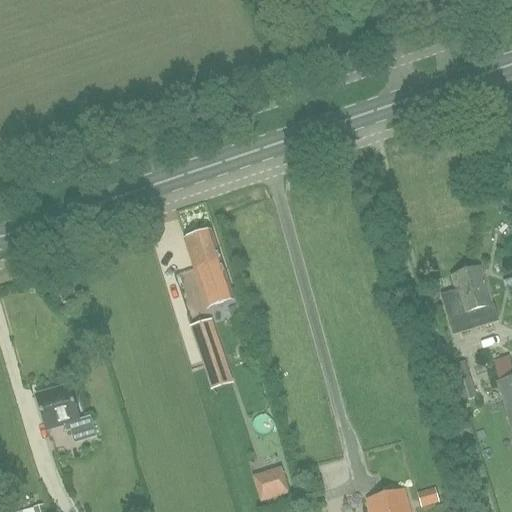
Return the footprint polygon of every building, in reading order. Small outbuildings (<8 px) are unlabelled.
[(232,295),(222,263),(211,232),(184,241),(205,304),(232,295)] [(453,337),(496,324),(477,265),(448,275),(454,292),(440,296),(453,337)] [(63,306),(77,301),(70,280),(56,284),(63,306)] [(199,353),(218,347),(203,300),(185,306),(199,353)] [(511,435),(511,376),(495,382),(511,435)] [(83,427),(71,392),(54,398),(52,392),(37,397),(48,431),(65,425),(68,432),(83,427)] [(261,501),(288,493),(281,471),(254,479),(261,501)] [(31,482),(16,484),(18,496),(33,493),(31,482)] [(366,511),(407,511),(401,489),(363,500),(366,511)] [(424,507),(438,503),(434,491),(419,495),(424,507)]
